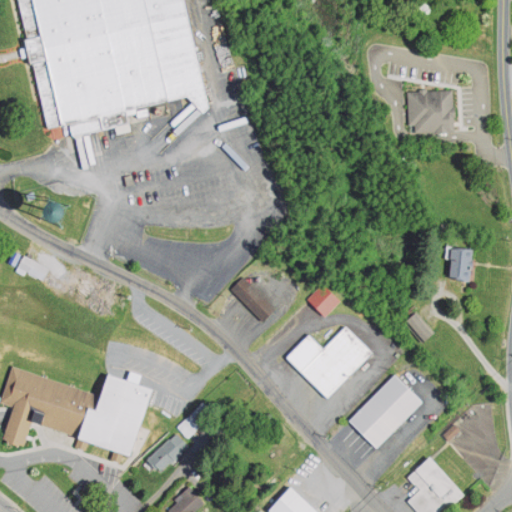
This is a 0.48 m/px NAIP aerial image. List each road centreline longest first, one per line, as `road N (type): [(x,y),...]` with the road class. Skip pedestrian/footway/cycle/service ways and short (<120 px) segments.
road 1 (residential): [(0,207),(200,317),(391,511)]
road 2 (residential): [(511,139),(503,0)]
